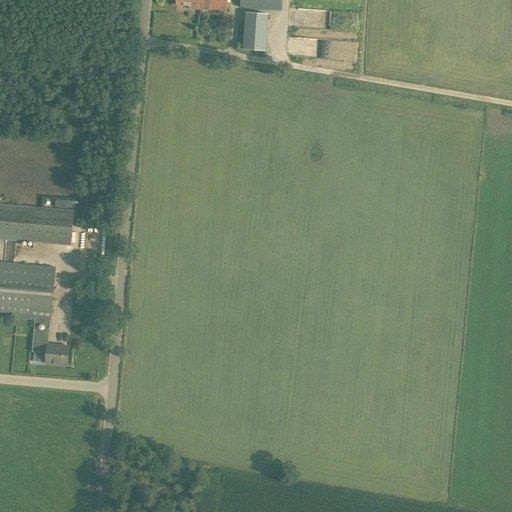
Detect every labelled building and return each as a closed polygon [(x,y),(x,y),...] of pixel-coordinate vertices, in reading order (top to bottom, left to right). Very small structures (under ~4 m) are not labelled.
[(176,0),(176,6),(189,7),(189,9),(227,12),(227,0),(176,0)] [(240,0),(240,8),(281,11),(281,0),(240,0)] [(268,15),(246,13),(243,49),(265,51),(268,15)] [(0,239),(71,245),(73,211),(0,204),(0,239)] [(67,365),(69,348),(47,346),(46,363),(67,365)]
